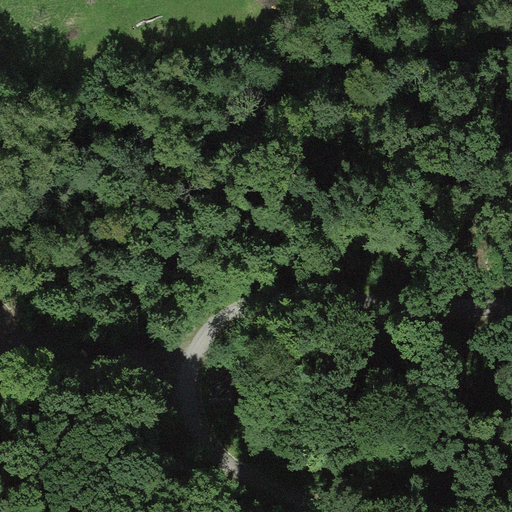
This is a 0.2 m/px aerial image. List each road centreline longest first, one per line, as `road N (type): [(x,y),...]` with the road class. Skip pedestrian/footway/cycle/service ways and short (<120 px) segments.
road 1 (track): [(511,307),(252,299),(216,317),(181,372),(193,438),(242,478),(321,511)]
road 2 (track): [(181,372),(101,353),(53,356),(0,376)]
